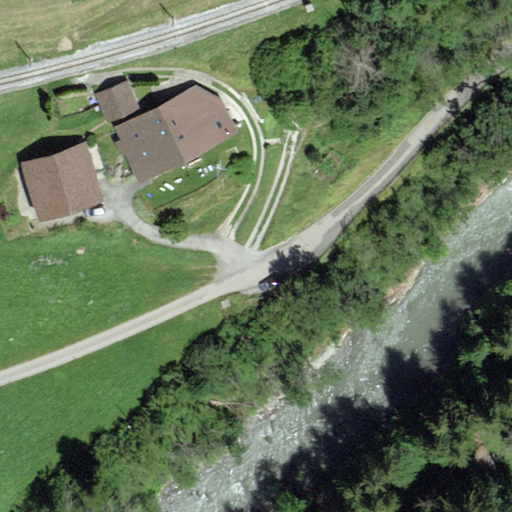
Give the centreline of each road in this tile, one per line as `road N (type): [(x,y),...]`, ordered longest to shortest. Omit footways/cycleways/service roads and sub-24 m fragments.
road 1 (track): [(511,60),(469,88),(344,221),(144,323),(0,378)]
road 2 (track): [(218,243),(247,196),(258,148),(247,110),(213,79),(164,69),(109,73)]
